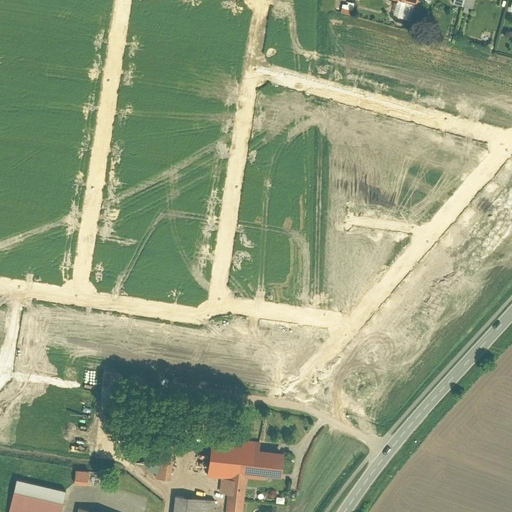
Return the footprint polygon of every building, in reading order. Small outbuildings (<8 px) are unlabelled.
[(161,438),(156,479),(169,480),(175,440),(161,438)] [(259,476),(261,451),(262,443),(212,438),(208,477),(231,479),(227,511),(243,511),(247,480),(259,481),(259,476)] [(126,453),(128,458),(133,462),(138,463),(144,462),(148,458),(150,452),(149,447),(145,442),(140,440),(135,440),(130,443),(127,447),(126,453)] [(285,479),(287,453),(261,451),(259,476),(285,479)] [(95,471),(75,470),(74,483),(94,484),(95,471)] [(59,511),(65,490),(15,478),(6,511),(59,511)] [(215,511),(217,502),(174,496),(172,511),(215,511)]
